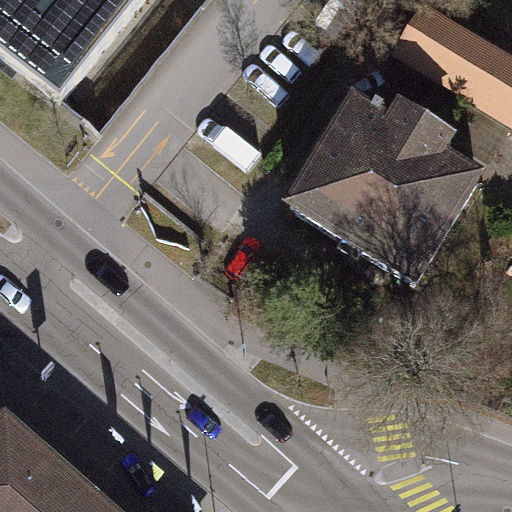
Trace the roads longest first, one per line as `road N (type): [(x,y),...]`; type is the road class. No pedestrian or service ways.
road 1 (secondary): [(335,511),(264,411),(0,186)]
road 2 (secondary): [(0,283),(229,463),(324,511)]
road 3 (secondary): [(349,511),(375,483),(403,469),(442,467),(511,485)]
